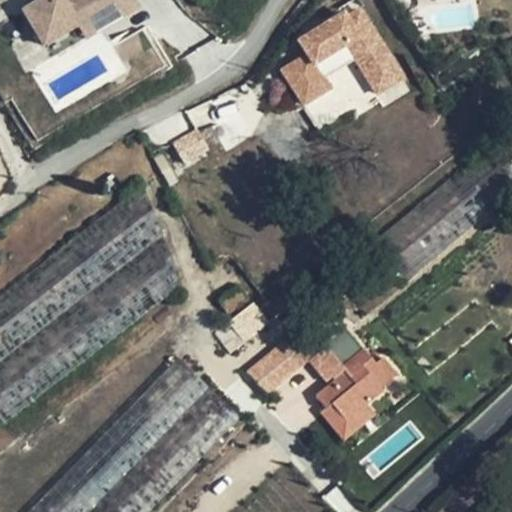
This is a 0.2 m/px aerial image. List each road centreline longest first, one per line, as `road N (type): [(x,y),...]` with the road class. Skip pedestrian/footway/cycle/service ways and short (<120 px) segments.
road 1 (residential): [(0,206),(39,174),(212,80),(253,47),(279,0)]
road 2 (unclassified): [(511,400),(396,511)]
